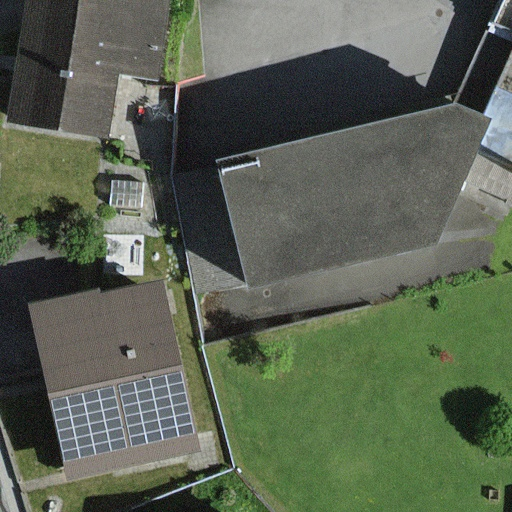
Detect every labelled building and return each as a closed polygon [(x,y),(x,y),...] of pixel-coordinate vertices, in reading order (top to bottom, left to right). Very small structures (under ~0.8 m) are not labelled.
[(26,0),(6,125),(110,141),(120,74),(159,80),(171,0),(26,0)] [(511,65),(491,116),(475,156),(511,172),(511,0),(507,0),(497,25),(511,31),(511,65)] [(170,106),(140,103),(137,134),(168,136),(170,106)] [(475,156),(491,116),(457,103),(264,147),(267,163),(222,173),(250,291),(439,247),(475,156)] [(144,183),(112,181),(110,208),(142,210),(144,183)] [(32,305),(69,481),(203,452),(167,282),(102,296),(101,290),(32,305)]
